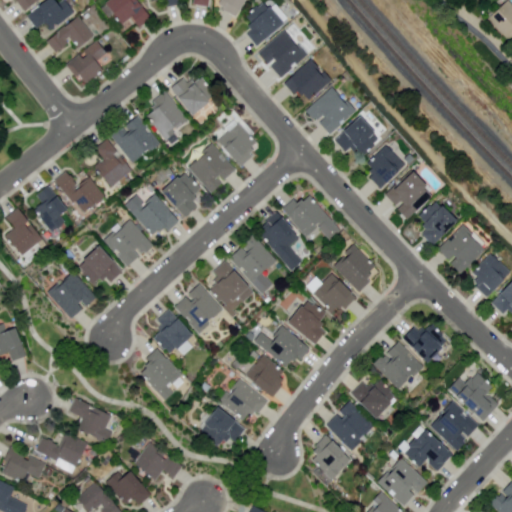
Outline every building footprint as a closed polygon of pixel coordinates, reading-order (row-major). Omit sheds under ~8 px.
[(43,0),(28,13),(19,1),(20,0),(43,0)] [(56,0),(61,5),(66,1),(76,15),(58,29),(55,25),(50,29),(47,25),(39,31),(29,19),(52,0),(56,0)] [(115,0),(137,0),(154,20),(143,29),(135,19),(126,26),(109,5),(115,0)] [(153,0),(180,0),(182,7),(167,10),(164,0),(154,2),(153,0)] [(212,0),(211,8),(195,6),(195,0),(212,0)] [(251,0),(244,13),(243,13),(239,19),(225,11),(227,9),(223,7),(225,3),(219,0),(251,0)] [(490,23),(510,4),(511,6),(511,43),(510,45),(490,23)] [(269,8),(283,26),(268,38),(269,40),(258,49),(248,37),(253,33),(249,28),(252,25),(247,19),(264,5),(268,10),(269,8)] [(81,18),(97,37),(82,50),(72,38),(69,41),(72,44),(59,55),(50,43),(81,18)] [(284,31),(295,43),(297,42),(308,55),(297,65),(294,63),(290,67),(292,69),(281,79),(271,67),(275,63),(273,60),(268,65),(258,54),(284,31)] [(69,66),(100,42),(110,55),(100,63),(107,72),(90,85),(83,76),(79,79),(69,66)] [(320,70),(317,72),(320,76),(324,72),(332,81),(308,102),(302,95),(300,97),(296,93),(293,96),(283,84),(311,60),(320,70)] [(196,81),(199,85),(205,80),(219,97),(214,102),(216,104),(198,118),(175,90),(187,80),(191,85),(196,81)] [(347,101),(357,112),(329,136),(319,124),(317,126),(305,113),(332,88),(346,103),(347,101)] [(157,103),(170,93),(193,123),(180,133),(179,131),(178,132),(180,135),(170,143),(150,118),(157,112),(156,110),(160,107),(157,103)] [(359,117),(365,124),(371,118),(380,127),(373,134),(378,140),(373,145),(375,147),(363,158),(355,149),(353,152),(350,149),(345,153),(334,141),(342,134),(341,132),(359,117)] [(129,128),(142,118),(165,146),(154,155),(152,153),(137,165),(111,134),(120,126),(123,130),(125,128),(129,132),(131,130),(129,128)] [(242,125),(260,145),(256,149),(258,152),(255,156),(257,158),(245,169),(221,142),(232,132),(229,129),(237,122),(241,126),(242,125)] [(115,189),(99,169),(108,162),(99,150),(111,141),(136,173),(115,189)] [(203,155),(214,146),(238,173),(227,182),(223,178),(219,181),(224,187),(214,196),(190,170),(204,157),(203,155)] [(388,146),(406,166),(379,189),(369,178),(372,176),(368,172),(371,169),(367,165),(388,146)] [(412,171),(420,181),(425,187),(424,187),(433,197),(407,221),(397,210),(402,205),(400,202),(395,207),(385,196),(393,188),(412,171)] [(59,183),(70,174),(82,188),(93,179),(109,199),(88,215),(79,204),(77,206),(59,183)] [(192,180),(203,192),(196,198),(199,201),(195,205),(199,210),(187,221),(164,195),(181,180),(182,181),(187,177),(191,181),(192,180)] [(40,197),(52,187),(62,200),(63,199),(73,212),(65,219),(70,224),(56,235),(38,212),(47,206),(40,197)] [(128,207),(140,196),(148,205),(158,196),(183,223),(172,233),(169,231),(165,234),(163,232),(155,238),(128,207)] [(314,198),(345,233),(334,242),(322,229),(311,240),(296,223),(297,222),(287,211),(298,201),(302,206),(307,202),(308,203),(314,198)] [(421,219),(433,207),(435,209),(439,205),(443,209),(444,208),(460,224),(435,248),(425,237),(430,232),(426,228),(428,226),(421,219)] [(22,210),(33,224),(29,227),(32,230),(35,227),(47,242),(27,258),(19,248),(18,249),(9,238),(19,230),(11,219),(22,210)] [(272,227),(269,224),(282,213),(299,233),(298,234),(304,240),(293,249),(307,264),(296,273),(266,238),(271,234),(268,230),(272,227)] [(134,221),(158,248),(149,256),(147,253),(145,255),(141,251),(138,253),(143,258),(131,269),(107,242),(117,233),(119,235),(134,221)] [(464,226),(473,235),(470,238),(477,245),(479,244),(486,251),(460,276),(450,265),(451,264),(438,251),(464,226)] [(249,243),(257,236),(282,263),(267,276),(277,288),(267,297),(234,261),(246,250),(252,256),(254,254),(248,248),(251,246),(249,243)] [(357,246),(380,268),(374,275),(376,277),(372,281),(374,283),(363,294),(337,269),(348,258),(349,260),(352,257),(349,254),(357,246)] [(88,263),(104,248),(119,265),(126,274),(115,284),(110,279),(106,283),(103,280),(96,287),(85,275),(87,273),(84,269),(89,264),(88,263)] [(494,256),(511,274),(511,275),(488,299),(474,285),(479,280),(474,275),(494,256)] [(217,274),(230,263),(239,274),(240,273),(256,290),(255,291),(259,295),(239,313),(242,317),(237,321),(227,309),(230,307),(226,303),(224,305),(214,293),(225,283),(217,274)] [(50,295),(60,285),(62,287),(76,274),(100,300),(90,309),(85,304),(82,307),(86,311),(75,321),(50,295)] [(316,294),(336,275),(361,300),(350,311),(347,308),(344,312),(342,310),(336,315),(316,294)] [(511,285),(511,314),(509,312),(505,317),(493,305),(511,285)] [(193,296),(204,286),(227,312),(213,325),(214,327),(204,336),(179,309),(191,299),(196,305),(199,303),(193,296)] [(311,303),(316,307),(318,306),(330,315),(328,318),(329,319),(325,324),(328,326),(324,330),(329,334),(320,346),(293,326),(311,303)] [(161,322),(174,311),(199,339),(183,353),(181,351),(175,356),(170,351),(168,353),(158,341),(165,335),(162,331),(166,327),(161,322)] [(432,324),(443,336),(441,337),(446,342),(440,348),(441,349),(425,364),(402,339),(413,328),(418,333),(422,329),(424,332),(432,324)] [(0,327),(7,325),(10,334),(20,330),(30,358),(15,364),(12,354),(1,358),(0,355),(0,327)] [(277,338),(285,328),(314,351),(304,363),(299,359),(290,370),(258,344),(265,335),(276,344),(279,340),(277,338)] [(386,354),(398,342),(424,368),(413,378),(412,377),(398,390),(373,364),(380,357),(382,359),(385,357),(389,361),(391,359),(386,354)] [(144,359),(156,348),(181,376),(168,388),(173,394),(168,398),(165,401),(140,374),(147,368),(145,367),(148,364),(144,359)] [(288,374),(284,379),(288,382),(285,387),(286,388),(277,400),(250,378),(267,357),(288,374)] [(472,381),(477,375),(493,389),(487,395),(499,406),(483,424),(455,398),(456,397),(448,390),(458,379),(465,385),(470,379),(472,381)] [(243,380),(272,404),(261,416),(259,414),(256,418),(254,416),(248,423),(223,402),(230,394),(233,397),(236,393),(234,391),(243,380)] [(380,380),(399,400),(392,407),(390,405),(374,421),(357,404),(358,402),(351,395),(363,384),(367,388),(371,384),(374,387),(380,380)] [(94,407),(91,412),(95,414),(97,409),(115,418),(108,431),(116,435),(110,447),(100,442),(101,441),(77,429),(82,418),(72,414),(79,400),(94,407)] [(349,402),(374,428),(371,431),(374,434),(364,445),(362,443),(352,453),(326,427),(337,416),(341,421),(344,418),(339,413),(349,402)] [(453,402),(464,412),(461,416),(465,420),(468,416),(479,426),(468,438),(462,433),(460,435),(466,440),(463,442),(465,444),(457,452),(430,428),(440,417),(441,418),(445,414),(443,412),(453,402)] [(224,410),(241,424),(240,425),(249,432),(239,444),(234,440),(230,444),(228,442),(222,449),(205,435),(211,428),(209,427),(224,410)] [(425,431),(448,452),(453,457),(437,473),(425,462),(419,469),(403,455),(407,451),(405,449),(415,438),(417,439),(425,431)] [(91,445),(79,470),(61,461),(60,463),(39,453),(45,439),(62,448),(69,434),(91,445)] [(312,453),(326,438),(351,461),(332,481),(312,462),(316,457),(312,453)] [(169,456),(166,460),(169,462),(172,458),(185,468),(177,480),(166,472),(159,482),(137,466),(153,444),(169,456)] [(15,448),(30,455),(27,461),(31,463),(33,458),(49,466),(42,481),(30,475),(25,485),(7,477),(12,465),(8,463),(15,448)] [(402,460),(428,484),(418,495),(411,489),(408,492),(414,497),(404,508),(393,498),(396,495),(391,491),(388,494),(377,483),(387,473),(388,474),(402,460)] [(127,481),(135,474),(155,497),(142,507),(137,501),(130,507),(128,504),(126,506),(108,485),(121,474),(127,481)] [(0,479),(5,482),(4,483),(19,491),(15,500),(31,507),(29,511),(2,511),(0,511),(0,479)] [(90,511),(80,500),(99,484),(122,511),(105,511),(107,510),(102,504),(92,511),(90,511)] [(511,511),(498,511),(490,504),(497,497),(499,498),(502,495),(506,499),(508,498),(503,493),(511,484),(511,511)] [(381,493),(400,511),(368,511),(376,504),(373,502),(381,493)]
